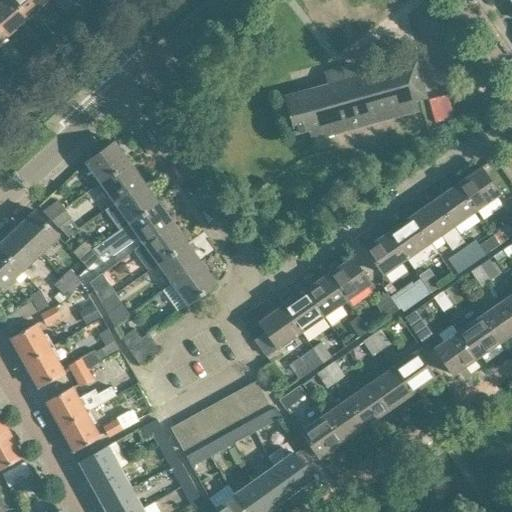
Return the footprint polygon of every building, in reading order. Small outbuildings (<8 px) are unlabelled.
[(0,0),(0,1),(1,3),(0,3),(0,26),(7,35),(29,16),(14,0),(0,0)] [(47,0),(14,0),(29,16),(47,0)] [(400,103),(421,97),(411,63),(406,64),(405,62),(401,63),(402,65),(358,77),(355,65),(341,69),(325,74),(329,85),(307,91),(285,98),(295,132),(308,129),(311,138),(403,113),(400,103)] [(114,141),(86,162),(100,182),(129,162),(114,141)] [(144,182),(129,162),(100,182),(115,203),(144,182)] [(486,174),(492,170),(488,164),(481,168),(486,174)] [(481,167),(457,184),(475,210),(499,194),(486,174),(481,168),(481,167)] [(345,173),(334,180),(339,188),(350,181),(345,173)] [(255,197),(269,189),(262,179),(249,188),(255,197)] [(119,229),(120,230),(131,223),(158,203),(144,182),(115,203),(105,210),(119,229)] [(457,184),(434,200),(463,241),(464,241),(453,225),(475,210),(457,184)] [(43,210),(50,218),(64,208),(58,199),(43,210)] [(434,200),(412,215),(430,242),(441,234),(452,249),(463,241),(434,200)] [(112,254),(138,236),(143,243),(134,249),(135,251),(173,223),(158,203),(131,223),(120,230),(119,229),(93,247),(94,248),(80,260),(87,267),(100,256),(108,250),(112,254)] [(64,208),(50,218),(58,226),(71,217),(64,208)] [(34,210),(16,227),(40,253),(59,236),(34,210)] [(412,215),(389,231),(407,258),(414,269),(437,253),(430,242),(412,215)] [(494,234),(497,238),(500,243),(511,235),(511,215),(505,221),(507,225),(494,234)] [(173,223),(135,251),(149,270),(158,263),(158,264),(187,243),(173,223)] [(16,227),(0,242),(0,247),(22,271),(40,253),(16,227)] [(365,248),(376,264),(383,274),(407,258),(389,231),(365,248)] [(466,246),(476,260),(485,254),(500,243),(497,238),(494,234),(479,244),(475,239),(466,246)] [(72,251),(80,260),(94,248),(93,247),(86,239),(72,251)] [(187,243),(158,264),(173,284),(202,264),(187,243)] [(476,260),(466,246),(448,258),(458,273),(476,260)] [(0,247),(0,284),(3,288),(22,271),(0,247)] [(352,257),(328,273),(347,299),(370,283),(352,257)] [(490,259),(480,266),(489,279),(499,272),(490,259)] [(202,264),(173,284),(187,304),(216,283),(202,264)] [(489,279),(480,266),(473,271),(482,284),(489,279)] [(69,268),(61,276),(74,289),(82,281),(69,268)] [(429,270),(420,277),(421,278),(420,278),(430,292),(439,286),(429,270)] [(89,282),(102,304),(116,294),(115,293),(116,293),(102,272),(89,282)] [(328,273),(305,289),(323,316),(347,299),(328,273)] [(74,289),(61,276),(53,284),(60,290),(53,297),(59,303),(74,289)] [(411,281),(389,296),(396,307),(398,309),(401,307),(403,311),(430,292),(420,278),(421,278),(420,277),(412,282),(411,281)] [(305,289),(283,305),(301,331),(323,316),(305,289)] [(2,320),(7,329),(49,305),(40,290),(30,296),(32,301),(2,320)] [(442,290),(433,297),(443,311),(453,305),(442,290)] [(396,307),(389,296),(386,292),(374,300),(380,311),(379,314),(383,320),(398,309),(396,307)] [(511,293),(503,300),(511,312),(511,293)] [(116,294),(102,304),(107,313),(121,302),(116,294)] [(511,312),(503,300),(480,315),(499,342),(511,333),(511,312)] [(87,325),(101,317),(93,304),(80,312),(87,325)] [(266,355),(282,344),(301,331),(283,305),(259,321),(265,332),(254,339),(266,355)] [(59,317),(54,308),(41,315),(46,325),(59,317)] [(433,334),(415,309),(404,317),(421,342),(433,334)] [(480,315),(457,331),(476,358),(499,342),(480,315)] [(358,316),(349,322),(359,336),(360,337),(369,331),(368,330),(358,316)] [(36,323),(10,337),(24,362),(50,348),(36,323)] [(135,328),(121,338),(128,348),(129,350),(130,352),(139,363),(159,349),(151,337),(150,336),(147,333),(141,337),(141,336),(135,328)] [(390,343),(380,328),(362,340),(372,355),(390,343)] [(433,348),(441,358),(452,375),(476,358),(457,331),(433,348)] [(95,352),(100,361),(120,350),(115,341),(95,352)] [(321,341),(312,347),(323,362),(331,356),(321,341)] [(288,364),(298,379),(323,362),(312,347),(288,364)] [(50,348),(24,362),(38,387),(64,373),(50,348)] [(417,351),(393,367),(411,393),(435,377),(417,351)] [(75,376),(87,369),(87,368),(100,361),(95,352),(69,366),(75,376)] [(334,360),(325,367),(335,381),(344,375),(334,360)] [(325,367),(316,373),(321,381),(326,388),(335,381),(325,367)] [(393,367),(370,383),(388,409),(411,393),(393,367)] [(87,369),(75,376),(80,385),(93,378),(87,369)] [(256,381),(244,387),(257,410),(269,403),(256,381)] [(370,383),(347,399),(365,425),(388,409),(370,383)] [(71,387),(46,401),(60,426),(85,412),(102,402),(115,394),(110,385),(97,393),(95,390),(78,399),(71,387)] [(244,387),(233,393),(246,416),(257,410),(244,387)] [(291,390),(279,399),(285,408),(298,399),(291,390)] [(233,393),(222,399),(235,422),(246,416),(233,393)] [(222,399),(212,405),(225,427),(235,422),(222,399)] [(347,399),(323,415),(342,441),(365,425),(347,399)] [(212,405),(202,410),(214,433),(225,427),(212,405)] [(271,409),(251,420),(256,430),(277,419),(271,409)] [(202,410),(191,416),(204,439),(214,433),(202,410)] [(73,451),(99,437),(85,412),(60,426),(73,451)] [(323,415),(302,430),(300,431),(319,457),(342,441),(323,415)] [(0,416),(0,436),(8,432),(0,416)] [(191,416),(181,422),(194,445),(204,439),(191,416)] [(157,418),(137,428),(143,439),(153,434),(159,445),(169,440),(157,418)] [(108,437),(123,429),(118,419),(103,427),(108,437)] [(251,420),(228,433),(233,443),(256,430),(251,420)] [(181,422),(170,428),(183,450),(194,445),(181,422)] [(8,432),(0,436),(0,468),(22,456),(8,432)] [(228,433),(206,445),(211,455),(218,452),(219,455),(228,450),(236,464),(238,463),(245,476),(251,474),(243,460),(242,460),(233,443),(228,433)] [(169,440),(159,445),(170,466),(180,461),(169,440)] [(206,445),(187,456),(192,466),(211,455),(206,445)] [(107,446),(79,461),(91,482),(118,467),(107,446)] [(293,452),(274,466),(292,492),(312,478),(293,452)] [(180,461),(170,466),(182,487),(191,481),(180,461)] [(274,466),(254,480),(273,506),(292,492),(274,466)] [(118,467),(91,482),(102,503),(130,488),(118,467)] [(254,480),(234,494),(247,511),(264,511),(273,506),(254,480)] [(191,481),(182,487),(193,507),(203,501),(191,481)] [(130,488),(102,503),(107,511),(136,511),(142,509),(130,488)] [(22,494),(13,499),(20,511),(22,511),(30,508),(22,494)] [(247,511),(234,494),(215,508),(217,511),(247,511)] [(208,511),(203,501),(193,507),(195,511),(208,511)]
